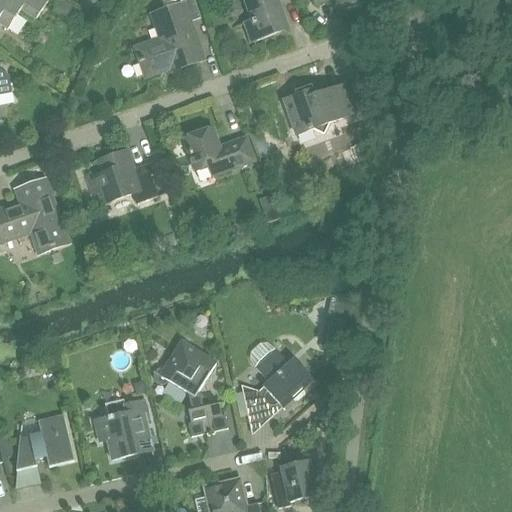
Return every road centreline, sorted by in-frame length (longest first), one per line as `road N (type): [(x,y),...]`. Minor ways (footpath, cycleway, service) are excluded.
road 1 (residential): [(417,0),(345,511)]
road 2 (residential): [(0,165),(340,49)]
road 3 (residential): [(137,482),(270,448)]
road 4 (residential): [(17,511),(137,482)]
